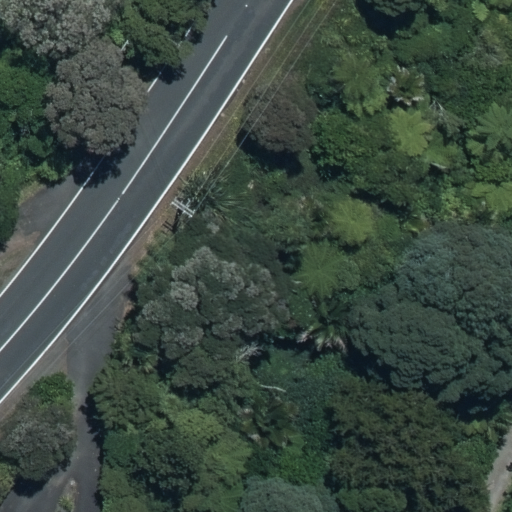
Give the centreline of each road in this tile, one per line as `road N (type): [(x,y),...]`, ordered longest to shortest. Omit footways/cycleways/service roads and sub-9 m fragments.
road 1 (tertiary): [(252,0),(55,278),(0,340)]
road 2 (track): [(442,511),(448,484),(511,393)]
